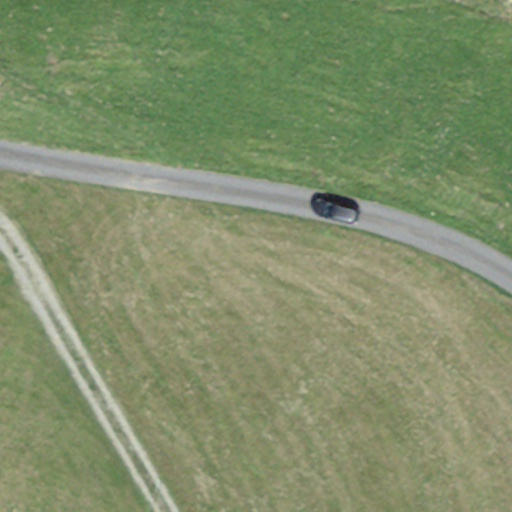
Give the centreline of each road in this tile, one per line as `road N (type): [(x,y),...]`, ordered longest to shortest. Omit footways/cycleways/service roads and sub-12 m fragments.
road 1 (track): [(0,151),(452,247),(511,294)]
road 2 (track): [(167,511),(0,232)]
